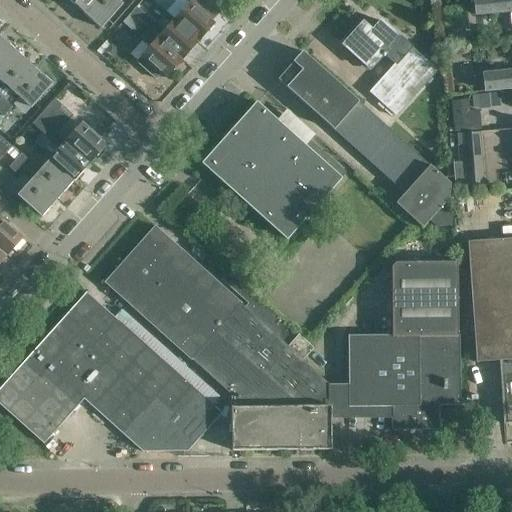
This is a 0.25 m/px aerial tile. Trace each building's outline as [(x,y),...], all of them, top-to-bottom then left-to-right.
[(70,0),(83,12),(94,0),(70,0)] [(118,0),(94,0),(83,12),(102,29),(124,4),(118,0)] [(510,0),(474,0),(476,15),(511,11),(510,0)] [(191,2),(175,20),(199,42),(215,24),(191,2)] [(156,24),(138,8),(133,14),(150,30),(156,24)] [(150,30),(133,14),(132,15),(131,14),(123,23),(132,31),(134,29),(143,38),(150,30)] [(175,20),(159,38),(183,60),(199,42),(175,20)] [(397,66),(383,81),(374,91),(399,113),(437,71),(411,49),(409,52),(397,41),(400,38),(381,21),(373,31),(364,23),(344,46),(371,70),(383,57),(385,59),(387,57),(397,66)] [(0,36),(0,70),(17,51),(0,36)] [(138,61),(158,79),(162,74),(167,78),(183,60),(159,38),(138,61)] [(116,47),(112,43),(106,51),(113,57),(117,53),(116,47)] [(17,51),(0,70),(0,79),(5,84),(0,90),(0,106),(35,67),(17,51)] [(303,52),(278,80),(315,113),(317,110),(333,124),(331,127),(334,130),(359,102),(303,52)] [(35,67),(0,106),(0,114),(4,117),(13,108),(6,101),(14,92),(32,108),(53,84),(35,67)] [(511,70),(483,73),(485,90),(511,87),(511,70)] [(202,163),(203,164),(287,239),(346,172),(310,139),(305,145),(257,102),(202,163)] [(450,184),(359,102),(334,130),(405,194),(396,204),(423,228),(429,221),(437,228),(452,227),(454,204),(449,199),(450,184)] [(64,127),(54,118),(47,125),(58,134),(64,127)] [(83,124),(67,142),(90,163),(107,145),(83,124)] [(58,134),(47,125),(41,132),(51,141),(58,134)] [(3,138),(0,142),(0,161),(13,147),(3,138)] [(67,142),(51,160),(74,181),(90,163),(67,142)] [(481,144),(461,146),(457,146),(459,163),(453,163),(454,183),(464,182),(464,187),(485,185),(481,144)] [(16,161),(26,170),(32,163),(22,154),(16,161)] [(51,160),(35,178),(59,199),(74,181),(51,160)] [(16,161),(9,168),(19,177),(26,170),(16,161)] [(42,218),(59,199),(35,178),(18,197),(42,218)] [(0,218),(0,251),(7,257),(23,239),(0,218)] [(155,228),(106,283),(192,359),(241,304),(155,228)] [(511,239),(467,243),(476,365),(500,363),(503,426),(511,425),(511,239)] [(392,268),(393,336),(349,337),(349,408),(392,407),(392,431),(439,430),(439,406),(461,406),(461,336),(459,336),(458,263),(396,263),(392,268)] [(249,304),(245,308),(304,360),(314,348),(229,272),(222,280),(249,304)] [(115,318),(87,293),(0,390),(0,403),(45,444),(85,399),(143,451),(188,451),(223,414),(212,405),(219,398),(122,311),(115,318)] [(233,449),(332,448),(331,404),(330,404),(330,383),(304,360),(245,308),(241,304),(192,359),(232,394),(233,449)]
